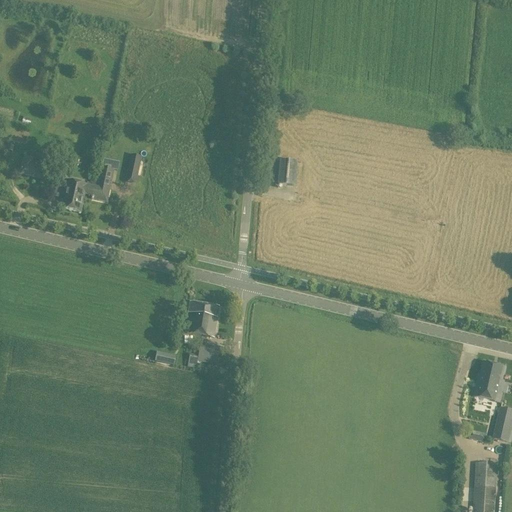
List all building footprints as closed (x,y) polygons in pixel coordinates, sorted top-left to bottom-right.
[(126,173),(137,176),(141,158),(130,156),(126,173)] [(295,187),(297,162),(279,161),(277,185),(295,187)] [(43,166),(30,164),(21,162),(20,162),(18,172),(41,177),(43,166)] [(84,195),(93,197),(92,200),(107,203),(114,170),(100,167),(96,187),(86,185),(84,195)] [(84,195),(86,185),(67,181),(61,209),(80,213),(84,195)] [(216,318),(218,308),(189,303),(188,313),(190,314),(187,334),(213,338),(216,318)] [(222,366),(224,352),(218,351),(218,348),(199,345),(198,356),(189,355),(187,367),(196,369),(197,363),(215,365),(222,366)] [(172,366),(174,356),(155,352),(153,361),(172,366)] [(490,391),(501,394),(503,381),(502,381),(504,368),(484,364),(481,377),(479,376),(477,385),(490,388),(490,391)] [(499,403),(501,394),(490,391),(490,388),(477,385),(474,397),(499,403)] [(499,409),(492,440),(493,440),(509,444),(511,430),(511,429),(511,428),(504,426),(507,411),(499,409)] [(474,424),(472,430),(488,434),(489,428),(474,424)] [(470,440),(486,442),(487,433),(471,432),(470,440)] [(494,511),(497,465),(476,464),(472,511),(494,511)]
